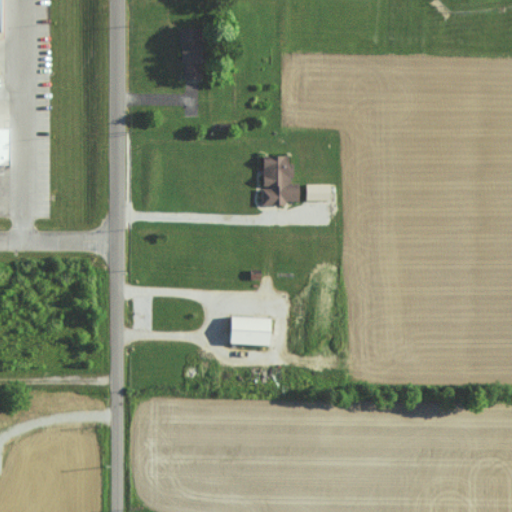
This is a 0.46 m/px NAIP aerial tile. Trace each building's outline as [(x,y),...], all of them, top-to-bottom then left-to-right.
[(0,0),(0,163),(14,163),(14,127),(0,127),(0,30),(5,30),(5,0),(0,0)] [(177,63),(183,63),(183,77),(198,78),(199,28),(178,28),(177,63)] [(289,156),(261,156),(261,188),(259,188),(259,205),(284,205),(284,201),(297,201),(297,183),(289,183),(289,156)] [(328,200),(328,184),(304,184),(304,200),(328,200)] [(227,342),(267,343),(268,316),(228,315),(227,342)]
